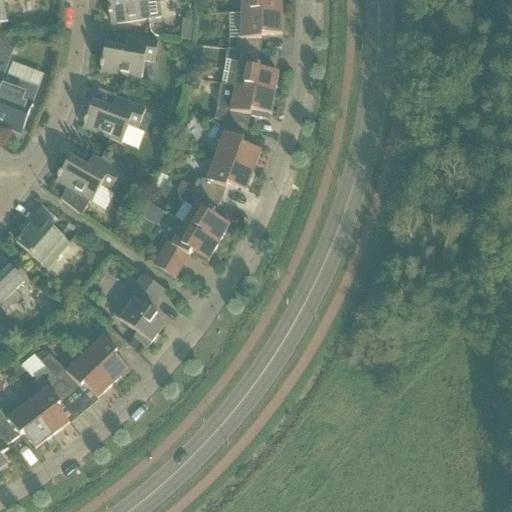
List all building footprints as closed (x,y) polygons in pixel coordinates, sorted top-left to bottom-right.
[(19,0),(0,0),(0,23),(8,23),(5,1),(19,0)] [(161,19),(158,0),(107,0),(109,13),(108,13),(109,17),(110,17),(111,27),(161,19)] [(240,0),(241,16),(281,16),(281,0),(240,0)] [(236,40),(236,52),(261,54),(262,37),(281,37),(281,16),(241,16),(241,40),(236,40)] [(194,20),(182,20),(180,40),(192,40),(194,20)] [(158,43),(134,39),(127,38),(125,50),(105,46),(102,65),(101,65),(100,70),(101,70),(100,74),(141,81),(144,63),(154,65),(158,43)] [(5,83),(2,82),(16,46),(12,45),(13,42),(0,40),(0,129),(4,131),(5,129),(21,135),(38,90),(7,78),(5,83)] [(198,80),(201,47),(193,47),(190,79),(198,80)] [(258,71),(261,54),(236,52),(229,51),(228,51),(222,86),(274,96),(278,75),(258,71)] [(199,82),(188,80),(187,90),(198,91),(199,82)] [(222,86),(219,104),(222,108),(226,108),(223,124),(248,131),(250,118),(266,121),(266,122),(267,122),(269,116),(270,117),(274,96),(222,86)] [(146,111),(122,102),(116,100),(111,111),(93,104),(86,122),(85,121),(83,126),(84,127),(83,131),(122,146),(128,128),(138,132),(146,111)] [(242,147),(248,131),(223,124),(219,135),(224,136),(215,160),(253,173),(260,153),(242,147)] [(110,193),(121,175),(99,163),(93,159),(87,170),(70,160),(61,176),(59,175),(57,179),(58,180),(56,184),(67,191),(61,201),(60,202),(82,219),(83,218),(82,217),(90,204),(92,205),(101,188),(110,193)] [(245,193),(253,173),(215,160),(207,183),(202,181),(198,192),(221,203),(227,187),(245,193)] [(215,213),(221,203),(198,192),(198,193),(182,183),(178,192),(180,201),(194,209),(184,226),(218,246),(232,223),(215,213)] [(14,245),(39,267),(47,258),(53,263),(68,245),(33,215),(18,232),(23,236),(14,245)] [(208,264),(218,246),(184,226),(171,247),(167,245),(153,268),(175,281),(191,254),(208,264)] [(14,292),(23,284),(0,260),(0,310),(2,313),(19,297),(14,292)] [(142,277),(128,298),(113,318),(134,336),(132,338),(148,350),(164,328),(155,321),(157,318),(150,313),(164,293),(142,277)] [(72,300),(70,291),(62,293),(63,302),(72,300)] [(102,341),(84,358),(112,387),(128,372),(114,358),(127,346),(108,328),(99,337),(102,341)] [(8,343),(0,348),(0,356),(6,363),(17,355),(8,343)] [(112,387),(84,358),(67,375),(49,357),(41,364),(44,369),(70,398),(83,387),(97,401),(112,387)] [(44,394),(28,407),(52,438),(69,425),(57,410),(70,398),(44,369),(32,380),(44,394)] [(52,438),(28,407),(13,417),(7,408),(0,412),(0,432),(9,445),(10,445),(23,435),(35,451),(52,438)] [(6,447),(9,445),(0,432),(0,470),(6,467),(0,457),(9,452),(6,447)]
